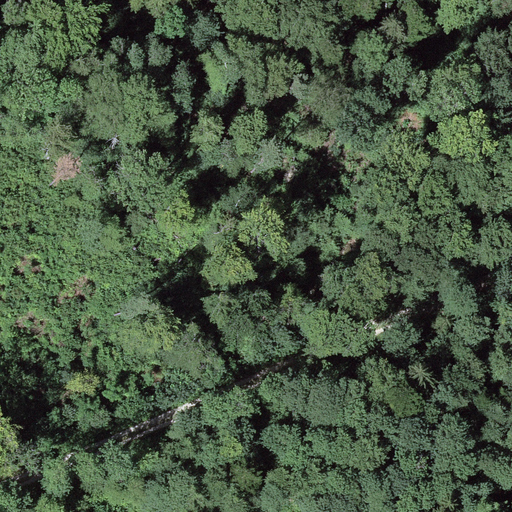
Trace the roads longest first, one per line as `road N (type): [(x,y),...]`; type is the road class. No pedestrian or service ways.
road 1 (track): [(0,488),(511,271)]
road 2 (track): [(276,511),(392,454),(511,369)]
